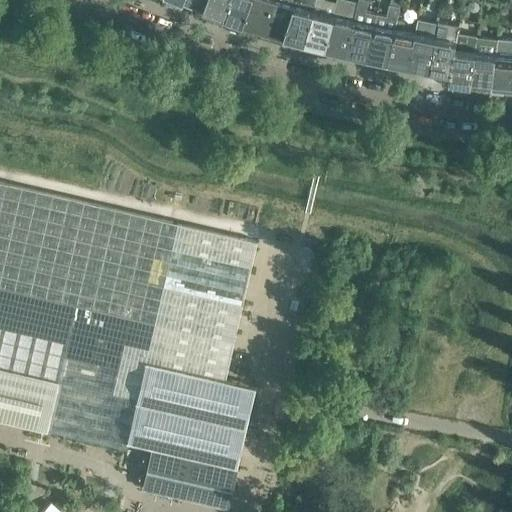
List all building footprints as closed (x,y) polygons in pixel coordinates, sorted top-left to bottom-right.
[(188,0),(189,0),(191,6),(201,10),(204,0),(188,0)] [(204,0),(201,10),(214,15),(218,12),(222,14),(227,0),(204,0)] [(227,0),(222,14),(228,16),(229,21),(241,25),(249,0),(227,0)] [(249,0),(241,25),(252,29),(257,26),(263,28),(271,0),(249,0)] [(271,0),(263,28),(267,29),(269,34),(282,38),(293,4),(281,0),(271,0)] [(294,0),(293,4),(282,38),(293,41),(298,38),(305,40),(315,0),(294,0)] [(315,0),(305,40),(308,41),(311,46),(324,49),(333,14),(336,0),(315,0)] [(336,0),(333,14),(324,49),(334,51),(339,48),(346,50),(354,19),(357,1),(354,0),(336,0)] [(373,23),(364,58),(377,60),(381,57),(386,58),(394,27),(399,0),(391,0),(387,18),(385,18),(383,24),(373,23)] [(354,19),(346,50),(349,50),(352,55),(364,58),(373,23),(362,20),(366,2),(357,1),(354,19)] [(439,14),(435,35),(429,66),(434,67),(437,72),(448,74),(449,71),(453,47),(454,38),(444,37),(448,16),(439,14)] [(394,27),(386,58),(391,59),(395,63),(407,66),(414,31),(403,29),(405,20),(396,19),(394,27)] [(414,31),(407,66),(419,68),(424,65),(429,66),(435,35),(437,20),(429,19),(426,33),(414,31)] [(475,50),(471,81),(474,82),(478,86),(489,88),(494,52),(483,51),(485,34),(477,33),(475,50)] [(449,74),(448,82),(460,84),(464,81),(471,81),(475,50),(455,47),(456,39),(454,38),(453,47),(449,71),(448,74),(449,74)] [(494,52),(489,88),(502,90),(506,85),(511,86),(511,83),(511,45),(505,45),(504,53),(494,52)] [(257,240),(0,179),(0,417),(22,422),(125,445),(128,440),(153,448),(144,486),(228,506),(255,386),(224,378),(257,240)] [(61,511),(51,502),(43,510),(41,511),(61,511)]
